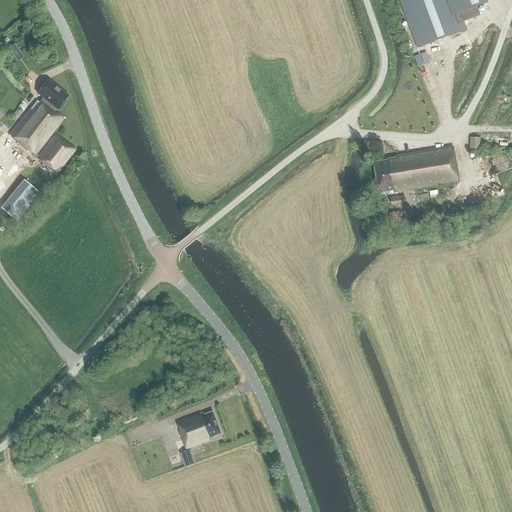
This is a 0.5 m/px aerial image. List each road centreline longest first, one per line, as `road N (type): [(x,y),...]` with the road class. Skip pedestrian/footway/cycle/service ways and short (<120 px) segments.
road 1 (unclassified): [(165,265),(361,104),(384,65),(366,0)]
road 2 (tertiary): [(165,265),(113,166),(47,0)]
road 3 (tertiary): [(305,511),(248,367),(165,265)]
road 4 (unclassified): [(0,448),(165,265)]
